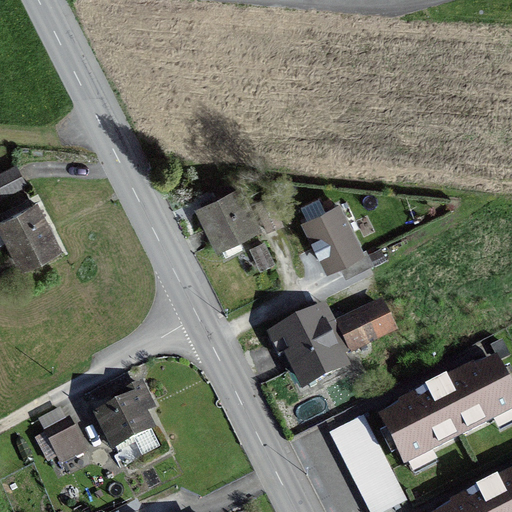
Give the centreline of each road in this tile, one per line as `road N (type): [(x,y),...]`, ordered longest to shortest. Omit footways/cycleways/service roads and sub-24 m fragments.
road 1 (tertiary): [(197,317),(38,0)]
road 2 (tertiary): [(295,511),(197,317)]
road 3 (unclassified): [(51,398),(197,317)]
